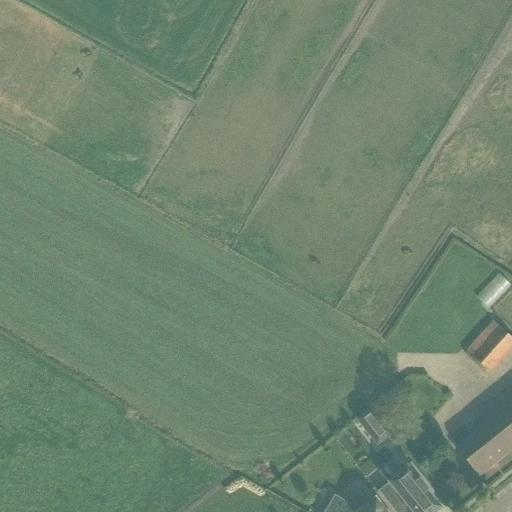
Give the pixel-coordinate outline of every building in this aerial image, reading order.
[(497,276),(476,297),(489,309),(510,289),(497,276)] [(511,338),(494,323),(467,353),(488,374),(511,347),(511,338)] [(511,390),(479,417),(486,426),(457,449),(480,477),(511,450),(511,390)] [(369,407),(353,419),(353,420),(375,447),(391,435),(369,407)] [(385,485),(376,492),(392,511),(435,511),(439,509),(404,466),(383,482),(385,485)] [(333,497),(323,511),(382,511),(373,500),(359,511),(333,497)]
